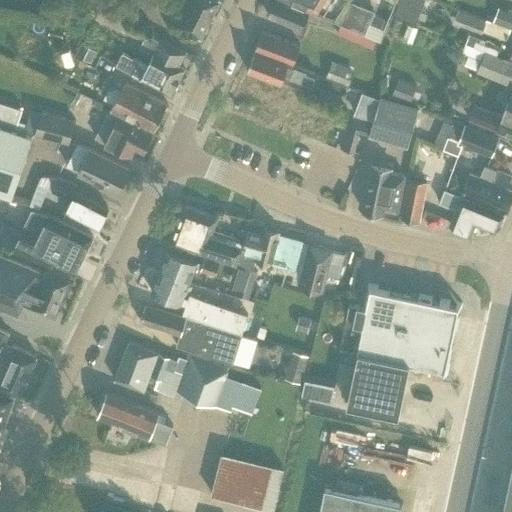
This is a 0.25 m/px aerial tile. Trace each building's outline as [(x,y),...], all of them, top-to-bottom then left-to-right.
[(144,39),(151,26),(132,16),(135,9),(115,0),(102,0),(95,15),(144,39)] [(169,21),(200,36),(218,0),(169,0),(178,4),(169,21)] [(321,14),(286,0),(273,0),(268,14),(302,29),(308,16),(318,21),(321,14)] [(286,0),(321,14),(322,12),(341,20),(336,33),(373,48),(377,38),(365,33),(375,9),(352,0),(393,0),(397,2),(397,0),(286,0)] [(397,0),(397,2),(393,11),(415,20),(423,0),(397,0)] [(494,22),(511,22),(511,3),(494,3),(494,22)] [(300,43),(262,28),(254,48),(293,63),(300,43)] [(179,64),(185,51),(159,38),(146,64),(122,51),(116,64),(140,76),(140,77),(172,93),(185,67),(179,64)] [(82,43),(77,52),(90,59),(94,49),(82,43)] [(507,82),(511,69),(511,59),(504,57),(504,58),(465,43),(462,50),(482,58),(477,70),(507,82)] [(290,77),(312,85),(315,76),(306,72),(307,70),(254,50),(247,68),(281,82),(285,72),(291,75),(290,77)] [(355,68),(332,59),(325,75),(348,84),(355,68)] [(277,81),(246,70),(233,105),(263,116),(268,104),(278,108),(282,98),(272,94),(277,81)] [(395,75),(390,90),(410,96),(415,81),(395,75)] [(113,102),(109,111),(125,118),(127,115),(154,128),(167,102),(125,81),(121,88),(111,83),(104,97),(113,102)] [(419,105),(380,94),(369,134),(407,145),(419,105)] [(511,94),(502,115),(474,103),(468,117),(497,129),(511,135),(511,94)] [(23,107),(0,99),(0,124),(24,133),(28,122),(19,119),(23,107)] [(75,118),(40,108),(34,133),(69,142),(75,118)] [(294,132),(301,119),(281,109),(274,122),(294,132)] [(152,132),(125,118),(109,111),(96,135),(131,154),(135,146),(143,150),(152,132)] [(491,156),(499,137),(499,136),(465,122),(457,142),(491,156)] [(31,135),(0,124),(0,191),(11,195),(31,135)] [(118,189),(129,166),(90,147),(77,142),(67,164),(79,170),(118,189)] [(371,162),(361,208),(363,208),(382,212),(383,205),(397,207),(400,191),(403,173),(391,170),(391,166),(372,162),(371,162)] [(511,188),(507,186),(511,175),(484,164),(479,175),(470,171),(463,189),(506,206),(511,191),(511,188)] [(66,210),(98,226),(108,206),(75,190),(77,185),(59,176),(42,174),(37,182),(29,204),(40,207),(48,188),(71,199),(66,210)] [(409,176),(401,216),(419,220),(427,180),(409,176)] [(490,227),(500,222),(504,212),(445,188),(441,200),(457,206),(450,222),(472,230),(475,221),(490,227)] [(218,214),(184,202),(169,241),(238,265),(243,246),(228,241),(230,233),(213,227),(218,214)] [(93,235),(49,213),(32,207),(13,244),(73,274),(93,235)] [(279,232),(279,231),(263,227),(262,231),(248,228),(239,265),(248,267),(250,257),(296,268),(304,239),(279,232)] [(332,247),(310,242),(300,284),(322,289),(325,273),(339,276),(344,252),(331,249),(332,247)] [(215,273),(220,259),(204,254),(202,263),(198,261),(198,260),(167,248),(158,269),(190,281),(195,269),(200,271),(200,269),(215,273)] [(55,316),(70,279),(46,269),(45,270),(0,250),(0,307),(24,318),(30,305),(55,316)] [(248,293),(259,296),(265,269),(255,266),(248,293)] [(184,295),(190,281),(158,269),(150,290),(185,304),(182,313),(242,332),(248,313),(189,292),(188,296),(184,295)] [(457,306),(371,287),(367,306),(356,303),(352,323),(363,325),(346,402),(399,414),(409,361),(444,368),(457,306)] [(179,333),(176,344),(233,362),(242,332),(182,313),(146,302),(139,321),(179,333)] [(9,331),(0,327),(0,385),(19,394),(37,354),(13,344),(11,347),(4,344),(9,331)] [(154,363),(182,373),(186,359),(178,356),(177,359),(172,356),(129,340),(122,357),(152,368),(154,363)] [(229,365),(189,352),(186,359),(182,373),(176,390),(216,404),(226,374),(229,365)] [(175,394),(176,390),(182,373),(154,363),(152,368),(122,357),(114,378),(144,389),(148,378),(152,380),(155,374),(162,377),(157,388),(175,394)] [(262,387),(226,374),(216,404),(231,409),(233,405),(252,412),(262,387)] [(7,404),(11,394),(0,390),(0,434),(10,405),(7,404)] [(158,411),(107,391),(98,415),(166,442),(173,424),(156,417),(158,411)] [(221,451),(211,494),(274,509),(284,466),(221,451)] [(511,511),(511,462),(501,511),(511,511)] [(112,473),(110,484),(137,490),(139,480),(112,473)] [(399,511),(402,502),(326,486),(320,511),(399,511)]
